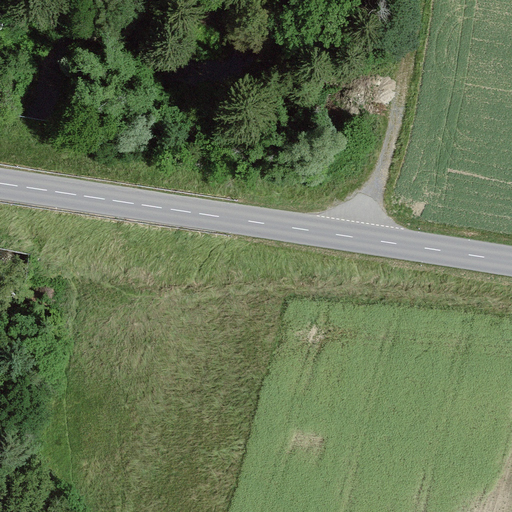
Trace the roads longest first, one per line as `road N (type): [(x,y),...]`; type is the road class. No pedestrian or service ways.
road 1 (tertiary): [(0,189),(511,264)]
road 2 (track): [(373,245),(434,0)]
